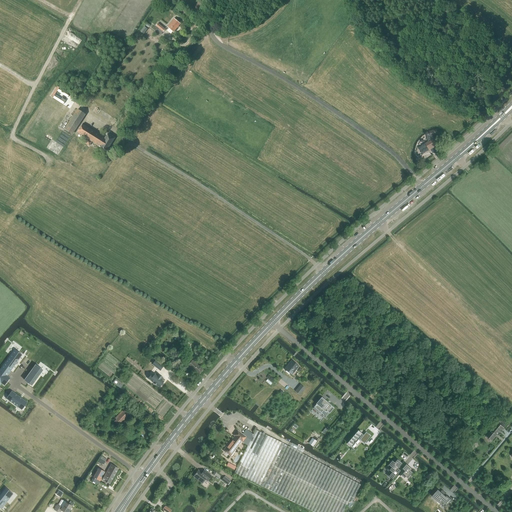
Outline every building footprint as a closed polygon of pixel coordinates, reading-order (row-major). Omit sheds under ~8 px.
[(167,27),(173,32),(180,23),(174,18),(167,27)] [(165,29),(157,23),(155,26),(163,32),(165,29)] [(77,109),(74,113),(81,118),(84,114),(77,109)] [(81,118),(74,113),(65,128),(72,132),(81,118)] [(82,124),(77,132),(79,133),(86,137),(87,138),(85,142),(84,143),(88,146),(91,141),(106,150),(114,138),(107,133),(104,137),(82,124)] [(437,147),(436,146),(441,143),(439,139),(441,139),(439,133),(427,136),(428,142),(425,144),(429,150),(435,147),(435,148),(436,147),(437,147)] [(15,349),(1,368),(9,373),(22,355),(15,349)] [(188,365),(199,375),(203,370),(192,360),(188,365)] [(292,360),(284,369),(291,375),(299,366),(292,360)] [(156,361),(153,365),(160,371),(163,367),(156,361)] [(36,365),(25,381),(32,386),(43,370),(36,365)] [(0,385),(2,384),(4,386),(10,378),(7,376),(9,373),(1,368),(0,369),(0,385)] [(148,379),(159,387),(164,381),(163,380),(164,379),(157,374),(156,375),(155,374),(153,376),(151,374),(148,379)] [(113,383),(120,388),(123,383),(116,379),(113,383)] [(295,390),(300,394),(305,388),(300,384),(295,390)] [(11,392),(6,399),(22,410),(27,402),(23,399),(15,393),(12,391),(11,392)] [(327,402),(327,401),(327,402),(324,400),(322,398),(316,404),(314,407),(321,413),(323,410),(326,413),(327,412),(329,413),(334,408),(331,406),(330,405),(328,404),(326,403),(327,402)] [(119,426),(130,414),(124,409),(113,420),(119,426)] [(504,427),(497,422),(486,435),(493,441),(504,427)] [(238,464),(234,473),(288,499),(313,511),(343,511),(347,506),(349,507),(350,508),(355,502),(352,501),(360,485),(310,458),(259,432),(259,431),(257,430),(255,430),(253,434),(249,432),(247,438),(250,440),(247,446),(241,458),(238,464)] [(358,430),(347,443),(352,447),(358,440),(363,444),(370,436),(366,432),(364,435),(358,430)] [(250,440),(247,438),(237,431),(234,435),(235,436),(223,451),(230,456),(241,441),(247,446),(250,440)] [(389,470),(391,472),(388,476),(392,479),(392,480),(400,471),(398,468),(402,463),(397,459),(394,462),(392,460),(388,465),(391,467),(389,470)] [(118,468),(113,465),(111,464),(102,480),(110,484),(118,468)] [(404,478),(405,476),(408,479),(411,476),(411,475),(412,473),(410,471),(412,469),(406,464),(402,469),(404,471),(401,475),(404,478)] [(98,485),(98,484),(105,472),(98,468),(93,478),(95,478),(94,479),(92,478),(91,481),(92,482),(98,485)] [(211,476),(206,472),(204,470),(201,473),(198,470),(193,476),(202,483),(205,479),(207,481),(211,476)] [(221,480),(228,484),(230,481),(224,476),(221,480)] [(0,508),(1,509),(2,508),(1,508),(13,494),(6,488),(2,493),(1,495),(0,495),(0,508)] [(441,491),(441,492),(438,490),(433,495),(433,496),(432,497),(441,504),(443,502),(447,506),(448,504),(452,500),(441,491)] [(58,505),(54,510),(57,511),(59,511),(61,510),(63,511),(67,511),(72,506),(73,507),(74,503),(70,501),(69,504),(63,500),(59,506),(58,505)]
